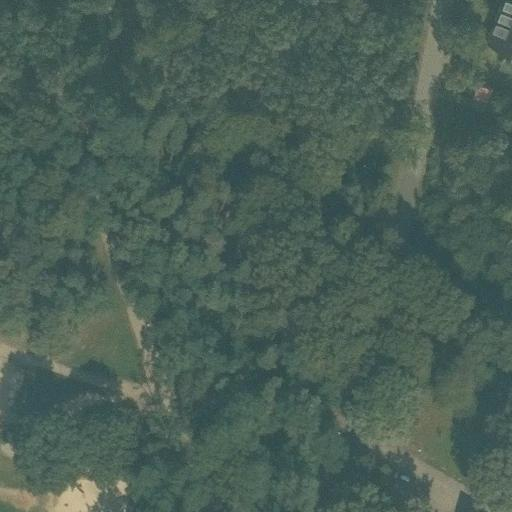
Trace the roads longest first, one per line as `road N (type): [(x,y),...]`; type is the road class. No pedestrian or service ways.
road 1 (residential): [(448,0),(338,511)]
road 2 (track): [(17,0),(168,398)]
